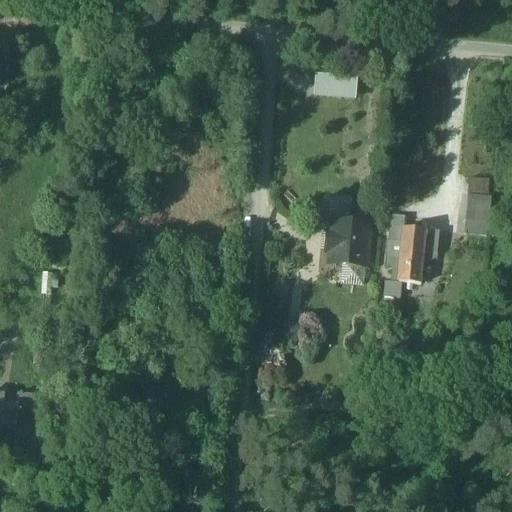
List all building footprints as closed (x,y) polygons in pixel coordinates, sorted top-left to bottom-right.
[(490,191),(469,188),(464,236),(485,238),(490,191)] [(333,218),(333,224),(347,225),(349,200),(327,198),(322,204),(321,211),(326,218),(333,218)] [(404,219),(391,217),(386,266),(393,267),(392,277),(399,278),(400,258),(398,258),(401,229),(403,230),(404,219)] [(347,225),(333,224),(332,235),(328,235),(326,252),(330,252),(329,263),(364,266),(368,227),(347,225)] [(403,230),(401,229),(398,258),(400,258),(399,278),(398,284),(420,286),(423,259),(425,232),(403,230)] [(438,233),(425,232),(423,259),(436,260),(438,233)] [(398,284),(385,282),(384,298),(396,299),(398,284)] [(299,333),(275,330),(273,354),(296,356),(299,333)] [(382,351),(401,380),(416,370),(397,342),(382,351)] [(437,379),(418,382),(425,423),(444,420),(437,379)] [(17,403),(6,402),(7,396),(3,392),(0,391),(0,428),(15,430),(14,445),(34,447),(38,397),(18,396),(17,403)]
